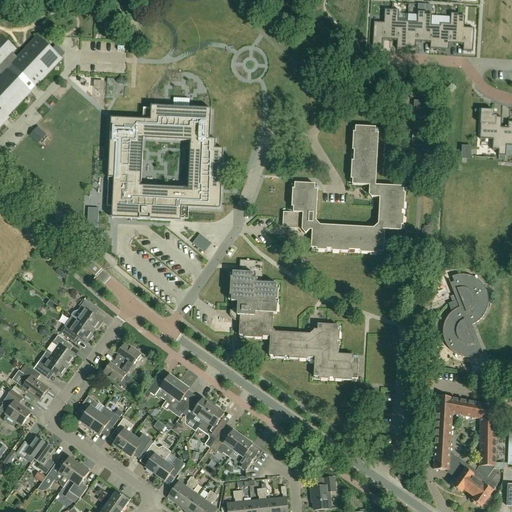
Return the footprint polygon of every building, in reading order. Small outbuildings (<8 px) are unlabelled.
[(390,41),(391,15),(384,14),(384,24),(374,23),(372,46),(382,47),(383,40),(390,41)] [(406,48),(407,25),(398,24),(399,15),(391,15),(390,41),(397,41),(397,48),(406,48)] [(423,43),(425,17),(417,16),(417,26),(407,25),(406,48),(415,49),(416,42),(423,43)] [(439,50),(441,27),(431,26),(432,17),(425,17),(423,43),(430,43),(430,50),(439,50)] [(456,45),(458,19),(451,18),(450,28),(441,27),(439,50),(448,51),(449,44),(456,45)] [(465,19),(458,19),(456,45),(463,45),(463,52),(473,52),(474,29),(464,28),(465,19)] [(0,73),(1,75),(0,76),(0,127),(8,119),(7,117),(61,60),(37,37),(17,58),(12,53),(15,50),(1,37),(0,37),(0,73)] [(194,52),(194,67),(212,67),(212,52),(194,52)] [(101,86),(101,75),(91,75),(92,86),(101,86)] [(220,93),(227,85),(222,82),(216,90),(220,93)] [(189,84),(190,91),(200,90),(198,83),(189,84)] [(299,92),(304,99),(310,95),(305,88),(299,92)] [(427,119),(428,102),(415,102),(414,119),(427,119)] [(116,109),(110,219),(221,225),(227,116),(201,114),(175,112),(116,109)] [(499,156),(501,118),(494,117),(494,111),(481,111),(480,139),(493,140),(492,150),(499,151),(498,156),(499,156)] [(511,146),(511,122),(508,122),(508,128),(501,128),(502,118),(501,118),(499,156),(506,156),(507,146),(511,146)] [(426,146),(426,136),(426,129),(431,129),(431,123),(426,123),(413,123),(413,146),(426,146)] [(403,225),(405,193),(403,193),(403,188),(376,187),(379,134),(376,134),(376,128),(356,127),(356,133),(353,133),(351,180),(353,180),(353,185),(369,186),(368,195),(371,198),(379,198),(378,224),(374,228),(321,226),(316,221),(318,190),(315,190),(315,185),(295,184),(295,190),(293,189),(292,208),(294,208),(294,215),(285,214),(285,226),(302,227),(302,230),(306,234),(309,231),(312,231),(311,249),(317,249),(317,251),(378,254),(379,252),(384,252),(385,231),(401,231),(402,225),(403,225)] [(338,331),(338,326),(319,325),(318,330),(315,330),(314,332),(311,335),(276,333),(273,330),(274,315),(277,315),(278,290),(276,290),(277,285),(258,284),(258,278),(262,278),(263,263),(241,262),(241,273),(234,273),(233,279),(231,279),(230,297),(232,297),(232,302),(238,303),(238,310),(233,309),(233,316),(236,319),(240,319),(239,336),(245,336),(245,338),(264,339),(264,337),(269,338),(269,337),(270,337),(270,356),(275,357),(275,359),(307,360),(307,359),(314,359),(314,357),(315,358),(314,377),(319,378),(319,380),(353,381),(353,379),(358,379),(359,359),(354,359),(354,355),(338,355),(339,331),(338,331)] [(455,276),(452,277),(454,282),(451,284),(449,280),(448,280),(455,295),(450,297),(453,303),(457,301),(460,308),(457,309),(454,311),(452,313),(449,315),(447,318),(446,321),(445,323),(444,327),(443,330),(443,333),(443,336),(444,339),(445,342),(446,345),(448,348),(450,350),(452,352),(455,354),(458,356),(461,357),(464,358),(467,358),(470,358),(473,358),(476,357),(479,356),(477,351),(481,350),(483,354),(483,353),(472,325),(475,324),(478,322),(480,320),(482,318),(484,315),(486,313),(487,310),(488,307),(488,304),(489,300),(488,297),(488,294),(487,291),(485,288),(483,286),(481,283),(479,281),(476,279),(474,278),(471,276),(468,276),(465,275),(461,275),(458,275),(455,276)] [(79,307),(81,308),(79,311),(74,312),(71,316),(72,317),(94,332),(96,328),(97,330),(102,323),(91,314),(95,309),(83,301),(79,307)] [(94,332),(72,317),(61,333),(72,341),(76,335),(88,344),(93,337),(91,335),(94,332)] [(58,337),(50,348),(47,353),(68,367),(75,357),(66,350),(70,345),(58,337)] [(127,360),(123,365),(140,378),(143,374),(136,368),(136,367),(134,365),(141,355),(126,344),(118,354),(127,360)] [(60,378),(68,367),(47,353),(46,353),(52,357),(49,362),(43,358),(34,371),(41,376),(45,379),(51,371),(60,378)] [(129,377),(132,373),(140,378),(123,365),(119,370),(111,364),(103,375),(119,386),(126,376),(129,377)] [(37,381),(41,376),(34,371),(29,367),(28,369),(25,366),(18,375),(22,378),(17,384),(40,400),(48,389),(37,381)] [(166,402),(180,383),(170,376),(163,386),(155,381),(148,392),(159,400),(160,398),(166,402)] [(189,390),(180,383),(166,402),(172,406),(170,408),(179,414),(187,404),(182,400),(189,390)] [(461,494),(463,491),(475,499),(473,502),(482,509),(492,492),(497,485),(486,478),(493,470),(503,470),(503,464),(495,464),(496,409),(502,409),(502,389),(496,389),(496,393),(491,392),(491,402),(496,403),(496,407),(438,397),(438,407),(434,470),(449,471),(449,472),(459,480),(453,488),(461,494)] [(5,415),(7,416),(4,421),(14,428),(17,423),(22,427),(31,413),(19,405),(23,399),(11,391),(7,397),(14,402),(5,415)] [(91,429),(106,408),(105,408),(102,413),(97,409),(99,405),(89,397),(82,407),(88,412),(81,422),(91,429)] [(199,429),(214,407),(203,400),(196,410),(190,405),(183,414),(195,423),(195,427),(199,429)] [(228,424),(221,419),(225,415),(220,412),(221,410),(216,406),(214,408),(214,407),(199,429),(207,435),(210,434),(217,439),(219,436),(228,424)] [(120,419),(115,415),(106,408),(91,429),(100,436),(108,425),(113,428),(120,419)] [(114,445),(123,452),(134,437),(129,433),(134,427),(124,419),(116,431),(121,435),(114,445)] [(229,458),(243,438),(234,431),(226,442),(219,436),(217,439),(209,449),(217,454),(218,452),(222,455),(223,454),(229,458)] [(152,442),(147,438),(143,435),(141,438),(136,439),(134,437),(123,452),(132,459),(140,448),(145,452),(152,442)] [(35,460),(46,444),(36,438),(31,446),(25,442),(17,454),(25,460),(28,456),(35,460)] [(257,455),(250,450),(253,445),(243,438),(229,458),(235,462),(234,464),(245,471),(257,455)] [(56,451),(46,444),(35,460),(40,464),(37,468),(46,474),(54,463),(50,460),(56,451)] [(146,469),(155,476),(171,454),(170,454),(165,462),(159,458),(164,452),(153,444),(148,451),(155,456),(146,469)] [(185,465),(176,459),(171,454),(155,476),(165,483),(173,472),(177,475),(185,465)] [(69,481),(79,466),(70,459),(62,470),(56,465),(46,478),(43,483),(37,490),(42,492),(47,491),(48,489),(54,481),(57,483),(58,481),(60,482),(60,483),(60,484),(61,487),(62,488),(63,489),(69,481)] [(89,473),(88,472),(88,471),(88,470),(83,466),(82,466),(81,467),(79,466),(69,481),(74,485),(66,497),(76,504),(79,499),(80,500),(88,488),(82,484),(89,473)] [(35,478),(43,483),(46,478),(38,472),(35,478)] [(177,505),(195,480),(191,477),(187,483),(187,485),(186,487),(179,482),(167,498),(177,505)] [(329,492),(336,492),(335,479),(321,480),(321,487),(310,488),(311,498),(313,498),(314,511),(331,509),(329,492)] [(187,511),(199,496),(192,490),(193,489),(195,488),(199,483),(195,480),(177,505),(187,511)] [(281,488),(281,494),(283,496),(283,498),(275,499),(275,511),(288,511),(286,487),(281,488)] [(275,511),(275,499),(266,500),(266,497),(267,496),(266,489),(262,490),(263,511),(275,511)] [(263,511),(262,490),(257,490),(258,496),(259,498),(260,501),(251,502),(252,511),(263,511)] [(252,511),(251,502),(243,502),(242,500),(243,498),(243,491),(238,492),(239,511),(252,511)] [(103,492),(100,496),(122,511),(130,502),(116,492),(112,498),(103,492)] [(186,511),(200,511),(214,494),(211,492),(207,497),(207,499),(205,501),(199,496),(187,511),(186,511)] [(239,511),(238,492),(233,492),(234,499),(235,501),(235,503),(226,504),(227,511),(239,511)] [(216,511),(218,510),(212,505),(211,504),(212,502),(214,502),(218,497),(214,494),(200,511),(216,511)] [(122,511),(100,496),(97,500),(106,506),(102,511),(122,511)]
